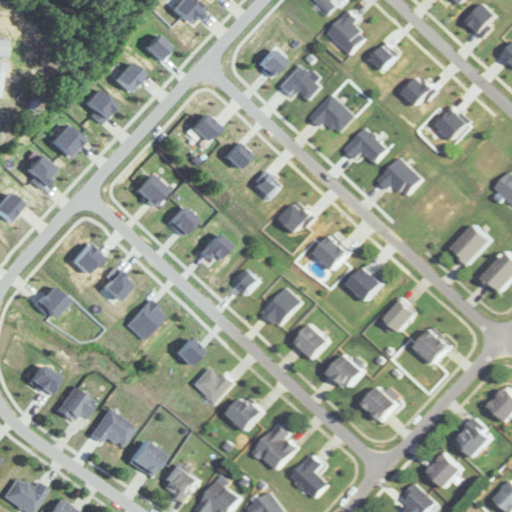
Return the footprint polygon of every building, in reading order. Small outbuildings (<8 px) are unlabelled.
[(0,55),(9,57),(10,39),(0,38),(0,55)] [(8,62),(0,60),(0,96),(2,97),(8,62)] [(40,111),(40,100),(32,100),(32,111),(40,111)] [(0,154),(11,122),(0,118),(0,154)] [(498,240),(482,224),(458,247),(475,264),(498,240)] [(511,251),(489,275),(507,292),(511,286),(511,251)] [(355,282),(373,300),(390,283),(372,265),(355,282)] [(424,313),(411,298),(391,316),(405,331),(424,313)] [(320,359),(337,341),(318,323),(301,340),(320,359)] [(457,346),(439,328),(422,345),(441,363),(457,346)] [(370,371),(352,353),(334,371),(352,390),(370,371)] [(387,421),(405,403),(386,385),(368,403),(387,421)] [(58,409),(75,422),(81,413),(87,417),(98,402),(74,386),(58,409)] [(511,386),(495,404),(511,419),(511,386)] [(270,413),(252,395),(234,411),(252,430),(270,413)] [(107,436),(122,447),(137,427),(110,408),(92,433),(104,441),(107,436)] [(499,439),(480,418),(461,435),(480,456),(499,439)] [(282,470),(307,444),(285,423),(260,449),(282,470)] [(168,455),(146,439),(131,460),(153,476),(168,455)] [(451,487),(469,470),(451,452),(433,469),(451,487)] [(297,474),(320,500),(335,486),(321,471),(328,465),(318,455),(297,474)] [(190,502),(204,479),(179,463),(165,486),(190,502)] [(39,480),(33,489),(18,478),(4,496),(26,511),(32,511),(50,488),(39,480)] [(200,510),(203,511),(236,511),(248,495),(222,478),(200,510)] [(412,511),(432,511),(441,504),(420,484),(402,502),(412,511)] [(511,486),(499,499),(511,511),(511,486)] [(255,511),(287,511),(275,492),(252,507),(255,511)] [(78,511),(62,499),(51,511),(78,511)]
